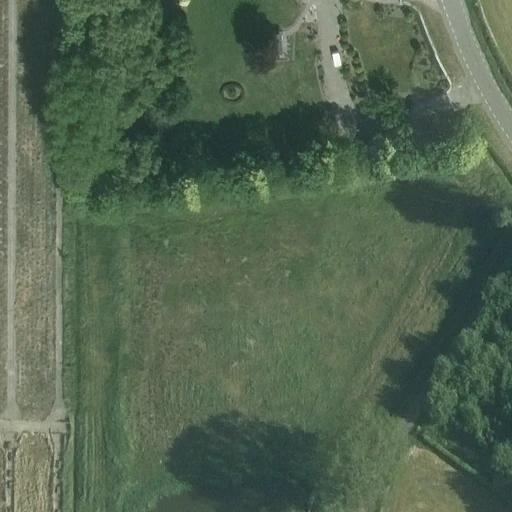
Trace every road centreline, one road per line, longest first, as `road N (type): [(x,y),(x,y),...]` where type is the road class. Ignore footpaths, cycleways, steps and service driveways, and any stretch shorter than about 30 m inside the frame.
road 1 (unclassified): [(367,511),(389,454),(511,266)]
road 2 (tertiary): [(511,128),(450,0)]
